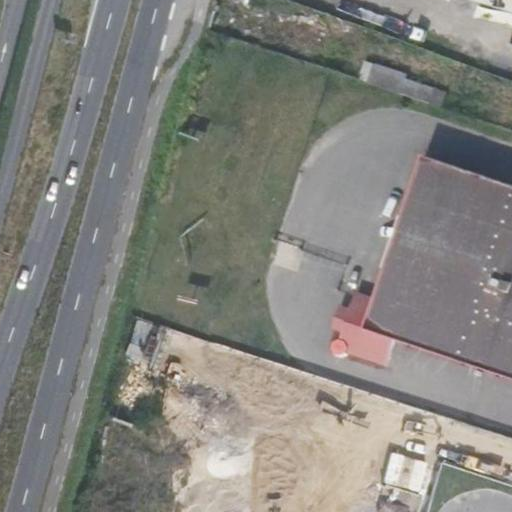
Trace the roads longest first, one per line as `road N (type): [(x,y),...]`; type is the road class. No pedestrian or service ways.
road 1 (trunk): [(21,511),(161,0)]
road 2 (primary): [(113,0),(0,375)]
road 3 (trunk): [(51,0),(0,203)]
